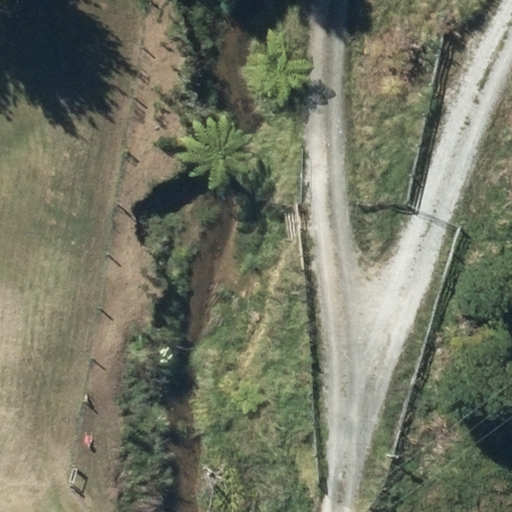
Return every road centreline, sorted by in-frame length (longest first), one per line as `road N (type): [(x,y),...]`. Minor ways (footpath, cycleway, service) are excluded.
road 1 (residential): [(280,0),(246,72),(337,511)]
road 2 (track): [(337,509),(511,67)]
